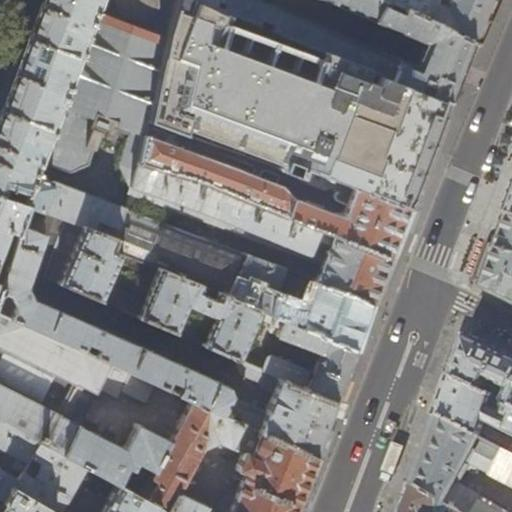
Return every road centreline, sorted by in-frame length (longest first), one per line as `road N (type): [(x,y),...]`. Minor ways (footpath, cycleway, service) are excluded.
road 1 (secondary): [(420,280),(328,511)]
road 2 (secondary): [(511,54),(420,280)]
